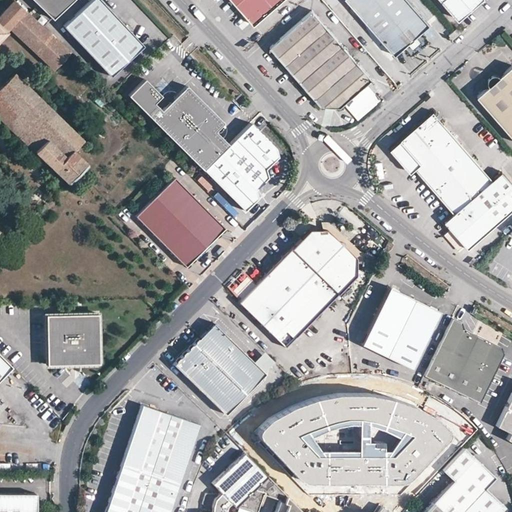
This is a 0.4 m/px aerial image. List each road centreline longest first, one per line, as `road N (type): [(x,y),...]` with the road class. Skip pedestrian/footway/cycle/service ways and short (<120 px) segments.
road 1 (unclassified): [(306,188),(90,409),(69,450),(67,511)]
road 2 (unclassified): [(364,136),(511,6)]
road 3 (unclassified): [(183,0),(304,133)]
road 4 (unclassified): [(368,199),(511,303)]
